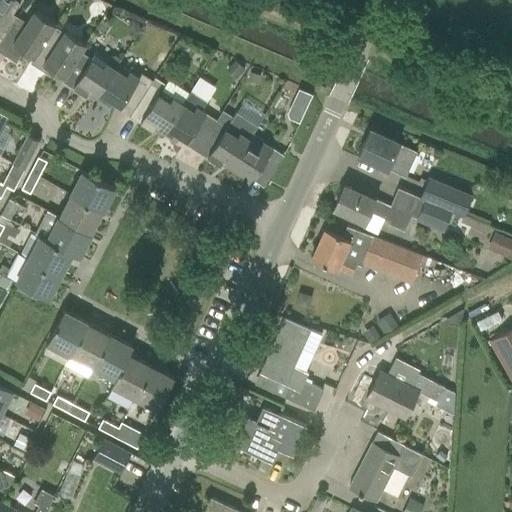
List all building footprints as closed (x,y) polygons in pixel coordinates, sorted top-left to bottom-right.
[(20,3),(15,0),(0,0),(0,20),(9,27),(2,37),(3,37),(17,15),(13,13),(20,3)] [(34,57),(43,43),(54,26),(56,23),(35,10),(27,22),(17,15),(3,37),(11,26),(20,32),(10,49),(20,55),(23,50),(34,57)] [(64,31),(54,26),(43,43),(52,49),(40,68),(51,75),(54,70),(64,77),(81,51),(86,44),(65,30),(64,31)] [(89,90),(97,95),(118,63),(121,59),(114,54),(110,56),(106,61),(105,61),(93,54),(91,58),(81,51),(64,77),(62,80),(74,88),(74,86),(86,94),(89,90)] [(245,69),(235,60),(227,69),(236,78),(245,69)] [(130,115),(151,82),(153,79),(141,72),(138,77),(129,71),(130,71),(118,63),(97,95),(110,103),(112,99),(120,105),(118,108),(130,115)] [(261,74),(251,71),(248,81),(258,84),(261,74)] [(156,125),(164,130),(191,90),(191,89),(189,92),(169,79),(162,89),(151,82),(130,115),(141,123),(141,121),(153,129),(156,125)] [(306,108),(312,94),(299,88),(294,99),(296,104),(306,108)] [(185,143),(196,150),(216,119),(202,110),(207,100),(191,90),(164,130),(177,138),(179,134),(187,140),(185,143)] [(250,137),(253,133),(258,125),(236,110),(233,115),(223,109),(216,119),(196,150),(208,157),(208,156),(220,164),(223,160),(232,166),(250,137)] [(407,176),(411,167),(418,150),(370,128),(358,154),(407,176)] [(253,133),(250,137),(232,166),(244,173),(246,169),(250,172),(248,175),(264,185),(277,164),(267,157),(274,147),(253,133)] [(13,161),(25,168),(36,147),(24,140),(13,161)] [(53,173),(56,166),(38,156),(30,172),(39,176),(40,174),(50,179),(53,173)] [(3,183),(6,185),(14,189),(25,168),(13,161),(9,169),(10,169),(3,183)] [(103,210),(115,187),(83,170),(71,193),(103,210)] [(31,192),(39,176),(30,172),(22,187),(31,192)] [(429,175),(421,195),(425,197),(452,208),(465,213),(473,193),(429,175)] [(334,208),(352,216),(366,222),(371,211),(390,220),(389,222),(405,229),(412,214),(377,199),(377,198),(345,184),(334,208)] [(91,232),(103,210),(71,193),(59,216),(91,232)] [(444,227),(452,208),(425,197),(417,216),(444,227)] [(18,203),(10,198),(1,214),(9,218),(18,203)] [(47,239),(72,252),(79,255),(91,232),(59,216),(49,211),(46,218),(47,222),(54,226),(47,239)] [(6,221),(4,224),(0,231),(0,240),(9,246),(19,228),(11,224),(6,221)] [(351,239),(325,227),(311,257),(352,276),(359,261),(344,255),(351,239)] [(511,238),(495,231),(489,247),(511,256),(511,238)] [(60,274),(72,252),(47,239),(41,235),(29,258),(60,274)] [(413,281),(423,255),(372,235),(362,261),(413,281)] [(436,260),(423,255),(420,261),(433,267),(436,260)] [(48,297),(60,274),(29,258),(17,280),(48,297)] [(69,354),(70,355),(87,322),(64,310),(47,343),(48,343),(69,354)] [(399,326),(390,312),(375,321),(385,335),(399,326)] [(322,334),(284,317),(280,326),(286,329),(265,374),(286,384),(286,383),(290,385),(285,397),(314,410),(324,389),(304,380),(308,372),(306,370),(294,365),(302,347),(314,352),(322,334)] [(110,334),(87,322),(70,355),(64,364),(87,376),(93,366),(110,334)] [(362,331),(369,343),(381,336),(374,324),(362,331)] [(509,380),(511,378),(511,324),(490,334),(509,380)] [(112,385),(129,353),(132,346),(110,334),(93,366),(115,378),(112,385)] [(152,365),(129,353),(112,385),(135,397),(152,365)] [(395,356),(387,372),(381,369),(366,398),(405,418),(419,391),(438,400),(436,405),(454,413),(455,391),(418,372),(420,369),(395,356)] [(174,377),(152,365),(135,397),(158,408),(174,377)] [(30,391),(46,400),(51,391),(40,386),(35,383),(30,391)] [(0,412),(3,414),(14,393),(0,385),(0,412)] [(69,411),(74,403),(58,395),(53,403),(69,411)] [(39,421),(45,409),(30,402),(25,414),(39,421)] [(89,411),(74,403),(69,411),(85,419),(89,411)] [(247,415),(234,444),(263,457),(265,453),(272,457),(271,460),(272,461),(278,447),(293,454),(307,425),(263,405),(257,419),(247,415)] [(115,436),(119,427),(103,418),(99,427),(115,436)] [(145,433),(127,424),(121,421),(119,427),(115,436),(137,447),(145,433)] [(416,450),(378,431),(362,462),(364,463),(361,469),(359,467),(349,486),(376,499),(382,488),(397,496),(408,474),(411,476),(423,454),(416,450)] [(26,450),(32,438),(19,432),(13,444),(26,450)] [(131,452),(103,438),(93,458),(121,473),(131,452)] [(448,456),(440,450),(436,455),(443,461),(448,456)] [(34,511),(18,511),(14,510),(14,509),(1,502),(0,503),(0,511),(47,511),(54,495),(41,489),(34,503),(38,505),(34,511)] [(244,511),(211,497),(203,511),(244,511)] [(402,511),(419,511),(424,504),(410,497),(402,511)]
